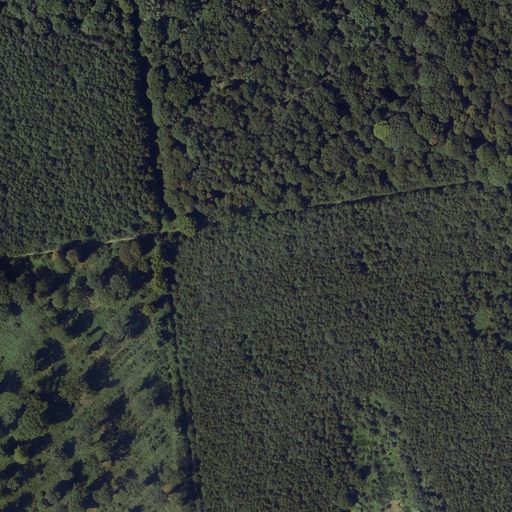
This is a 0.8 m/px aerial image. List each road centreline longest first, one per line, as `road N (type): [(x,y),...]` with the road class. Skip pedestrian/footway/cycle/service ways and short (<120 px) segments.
road 1 (track): [(511,175),(0,263)]
road 2 (track): [(137,0),(200,511)]
